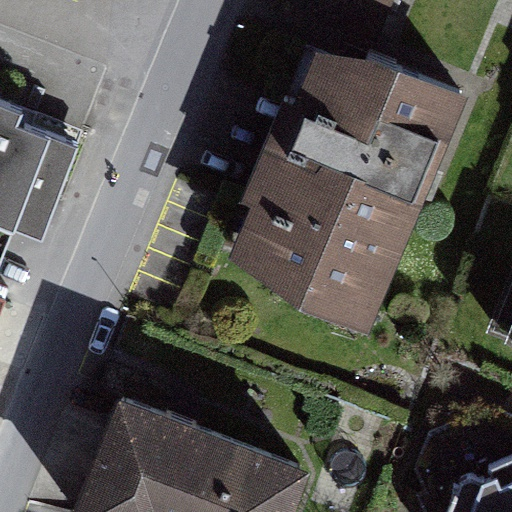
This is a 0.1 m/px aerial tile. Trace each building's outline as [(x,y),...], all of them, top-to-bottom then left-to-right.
[(402,0),(326,0),(321,14),(387,40),(402,0)] [(467,94),(311,31),(213,272),(369,335),(467,94)] [(0,225),(3,217),(37,231),(77,128),(0,98),(0,225)] [(511,280),(484,362),(511,371),(511,280)] [(293,511),(308,471),(120,405),(81,511),(293,511)] [(511,511),(511,465),(507,464),(464,492),(456,511),(511,511)]
